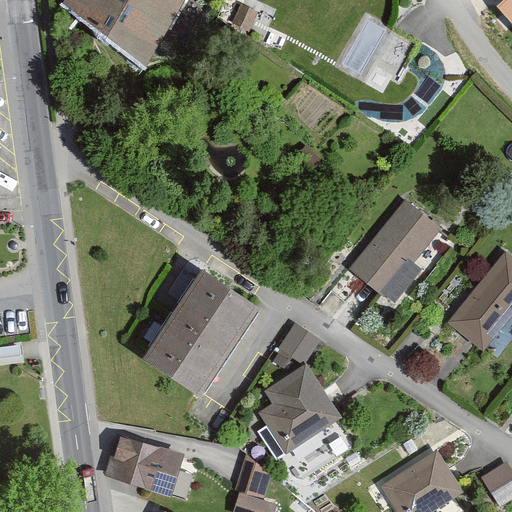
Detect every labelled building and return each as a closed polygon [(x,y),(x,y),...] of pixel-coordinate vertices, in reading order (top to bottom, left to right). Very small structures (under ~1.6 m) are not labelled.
[(63,0),(54,15),(143,69),(185,0),(63,0)] [(511,0),(505,0),(497,7),(511,23),(511,0)] [(347,268),(382,297),(438,231),(404,203),(369,244),(363,239),(354,250),(359,254),(347,268)] [(511,258),(502,251),(444,322),(481,352),(511,312),(511,258)] [(137,353),(193,391),(251,304),(195,267),(137,353)] [(293,325),(277,350),(300,364),(316,340),(293,325)] [(258,413),(283,454),(338,417),(303,365),(264,391),(271,405),(258,413)] [(182,456),(121,437),(115,457),(112,456),(105,476),(170,495),(182,456)] [(379,486),(395,511),(429,511),(460,494),(434,452),(379,486)] [(500,505),(511,497),(511,463),(509,458),(482,473),(500,505)] [(236,493),(231,511),(271,511),(274,502),(236,493)]
